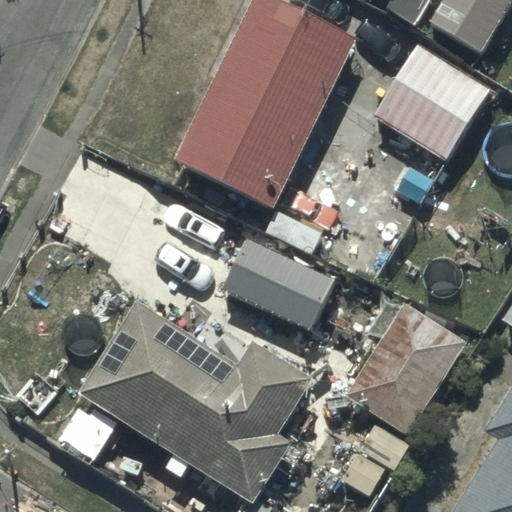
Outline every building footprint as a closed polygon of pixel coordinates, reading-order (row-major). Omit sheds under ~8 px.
[(397,0),(361,0),(391,14),(397,0)] [(511,12),(511,0),(449,0),(428,37),(480,68),(511,12)] [(358,56),(260,7),(172,177),(270,227),(358,56)] [(369,166),(421,197),(437,169),(443,173),(486,102),(417,61),(375,129),(387,136),(369,166)] [(158,203),(155,202),(119,271),(199,313),(241,233),(163,192),(158,203)] [(511,311),(497,335),(511,344),(511,311)] [(468,355),(405,315),(347,413),(410,451),(468,355)] [(191,349),(139,319),(84,413),(89,416),(65,457),(88,470),(110,432),(173,468),(164,483),(181,492),(186,484),(234,511),(261,511),(292,459),(280,452),(316,390),(205,325),(191,349)] [(511,511),(511,416),(493,448),(498,454),(462,511),(511,511)]
